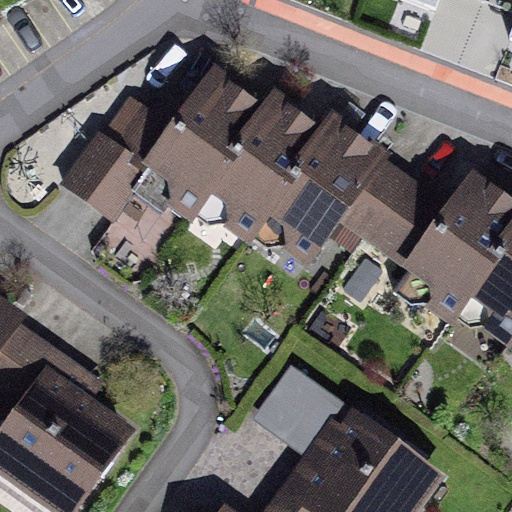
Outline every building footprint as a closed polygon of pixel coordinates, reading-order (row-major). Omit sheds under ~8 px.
[(194,212),(200,204),(263,112),(211,76),(142,176),(194,212)] [(248,238),(256,226),(321,133),(272,100),(263,112),(200,204),(248,238)] [(308,262),(340,215),(372,169),(381,157),(329,121),(321,133),(256,226),(308,262)] [(340,215),(412,265),(444,218),(372,169),(340,215)] [(450,317),(459,304),(511,227),(511,207),(471,180),(444,218),(412,265),(400,283),(450,317)] [(511,227),(459,304),(511,340),(511,227)] [(0,371),(27,334),(0,315),(0,371)] [(78,511),(129,444),(42,380),(0,436),(0,488),(32,511),(78,511)] [(341,412),(272,509),(276,511),(408,511),(433,477),(341,412)]
